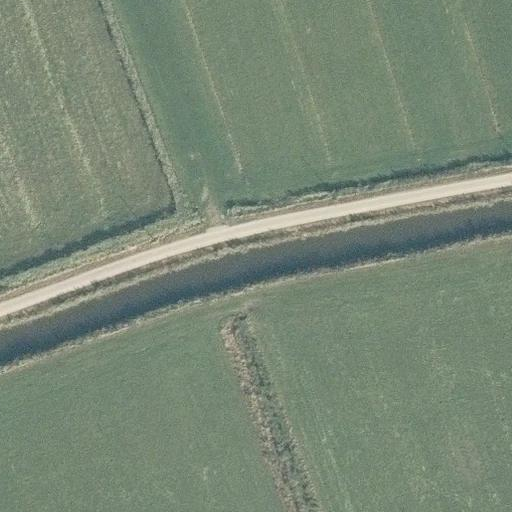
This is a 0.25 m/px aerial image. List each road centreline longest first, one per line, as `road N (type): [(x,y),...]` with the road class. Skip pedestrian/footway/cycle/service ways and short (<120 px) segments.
road 1 (unclassified): [(511,178),(223,232),(0,311)]
road 2 (track): [(0,399),(229,306),(259,303)]
